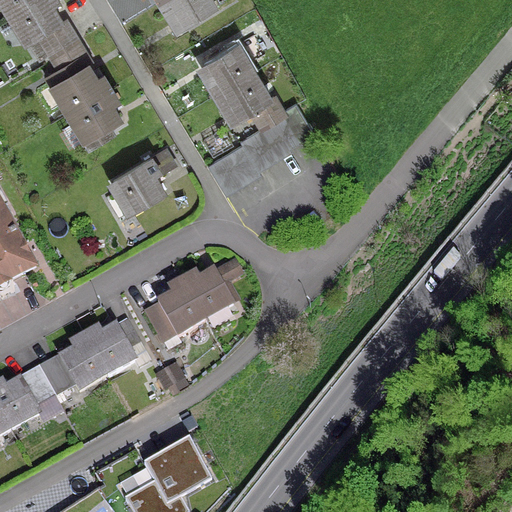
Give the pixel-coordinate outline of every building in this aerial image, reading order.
[(0,0),(9,14),(33,0),(0,0)] [(50,6),(56,3),(54,0),(33,0),(9,14),(38,60),(73,38),(65,24),(63,26),(60,21),(59,21),(50,6)] [(180,26),(213,6),(209,0),(161,0),(157,3),(165,15),(171,11),(180,26)] [(47,77),(68,112),(108,88),(101,76),(95,80),(85,64),(76,70),(74,65),(85,59),(76,43),(50,58),(57,70),(47,77)] [(203,64),(212,80),(206,83),(213,95),(252,72),(236,45),(203,64)] [(268,98),(252,72),(213,95),(220,107),(226,104),(235,118),(251,109),(262,127),(272,122),(270,118),(280,112),(271,97),(268,98)] [(109,104),(115,100),(108,88),(68,112),(89,147),(108,136),(103,128),(118,119),(109,104)] [(298,138),(310,131),(293,104),(282,111),(298,138)] [(272,122),(287,145),(298,138),(282,111),(280,112),(270,118),(272,122)] [(287,145),(272,122),(262,127),(260,128),(278,155),(289,148),(287,145)] [(260,128),(249,135),(266,162),(278,155),(260,128)] [(237,142),(240,146),(255,169),(266,162),(249,135),(237,142)] [(240,146),(228,152),(245,179),(257,172),(255,169),(240,146)] [(163,149),(110,181),(129,211),(162,191),(151,174),(157,171),(159,174),(173,165),(163,149)] [(228,152),(217,159),(234,186),(245,179),(228,152)] [(217,159),(205,166),(221,193),(234,186),(217,159)] [(0,286),(33,268),(0,209),(0,286)] [(192,276),(180,283),(202,323),(209,336),(228,325),(221,312),(230,307),(212,273),(196,282),(192,276)] [(170,329),(175,338),(202,323),(180,283),(168,290),(171,296),(142,312),(156,337),(170,329)] [(98,337),(94,331),(82,338),(104,378),(132,362),(136,370),(148,363),(125,322),(98,337)] [(77,393),(104,378),(82,338),(69,345),(73,351),(58,360),(77,393)] [(38,371),(53,398),(66,390),(51,363),(38,371)] [(171,385),(180,380),(173,367),(164,372),(171,385)] [(39,405),(53,398),(38,371),(24,379),(39,405)] [(155,377),(163,390),(171,385),(164,372),(155,377)] [(2,391),(0,386),(0,415),(9,432),(36,416),(18,382),(2,391)] [(0,436),(9,432),(0,415),(0,436)] [(209,476),(189,439),(148,461),(168,499),(209,476)]
